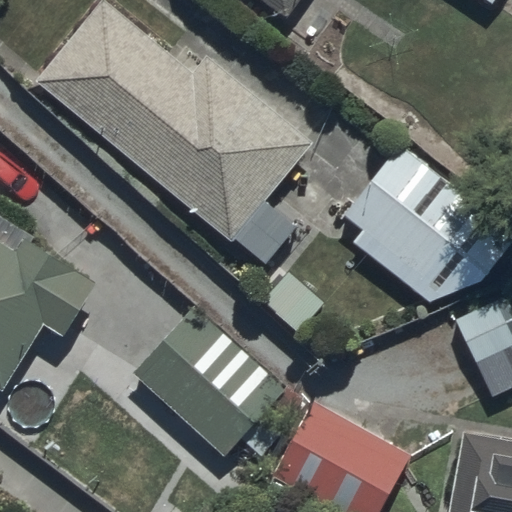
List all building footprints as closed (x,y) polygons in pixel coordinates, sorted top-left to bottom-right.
[(103,0),(101,0),(36,82),(232,239),(309,143),(203,59),(193,71),(103,0)] [(264,0),(286,15),(296,0),(264,0)] [(511,232),(417,159),(361,232),(441,295),(482,273),(511,233),(511,232)] [(38,245),(0,220),(0,386),(4,389),(43,325),(63,336),(96,281),(38,245)] [(511,311),(504,295),(454,320),(493,398),(511,388),(511,311)] [(190,306),(133,373),(224,454),(282,388),(190,306)] [(308,402),(269,475),(339,511),(381,511),(411,457),(308,402)] [(511,511),(511,441),(464,433),(448,511),(511,511)]
